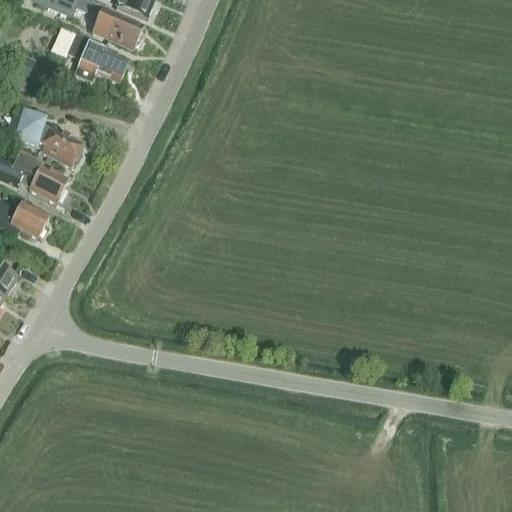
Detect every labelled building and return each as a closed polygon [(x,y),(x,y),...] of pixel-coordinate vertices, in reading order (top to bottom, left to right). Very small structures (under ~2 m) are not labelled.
[(79,0),(27,0),(25,5),(71,24),(75,13),(99,23),(94,36),(106,41),(133,54),(143,32),(111,17),(112,13),(97,6),(97,7),(79,0)] [(153,0),(120,0),(116,10),(145,22),(153,0)] [(59,38),(60,46),(55,58),(70,65),(72,60),(81,64),(74,79),(92,87),(96,77),(118,87),(128,65),(105,54),(106,51),(62,31),(59,38)] [(11,54),(3,73),(25,82),(31,69),(20,65),(22,59),(11,54)] [(40,156),(70,172),(82,148),(52,133),(50,137),(42,133),(45,124),(22,117),(13,145),(36,152),(41,154),(40,156)] [(0,159),(0,181),(18,190),(23,179),(33,185),(28,194),(56,208),(68,184),(41,170),(42,167),(20,156),(14,166),(0,159)] [(0,233),(17,238),(20,233),(37,242),(49,220),(22,205),(13,199),(7,209),(0,207),(0,233)] [(0,298),(5,302),(18,281),(0,269),(0,298)]
